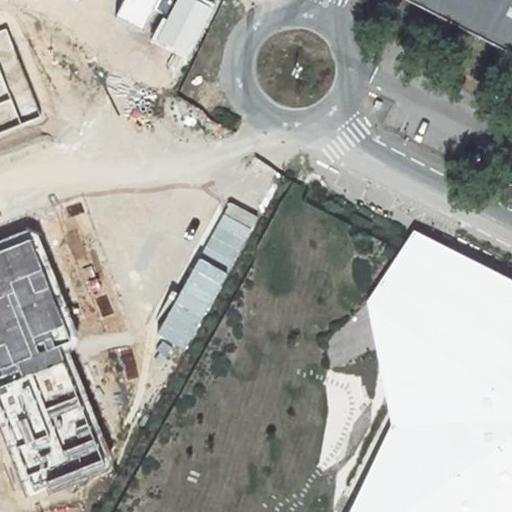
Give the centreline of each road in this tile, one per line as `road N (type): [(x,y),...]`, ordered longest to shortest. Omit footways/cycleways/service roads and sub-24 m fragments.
road 1 (unclassified): [(511,219),(362,143),(332,111)]
road 2 (unclassified): [(271,13),(241,46),(238,66),(251,102),(285,123),(332,111)]
road 3 (unclassified): [(332,111),(351,86),(354,63),(348,40),(316,11)]
